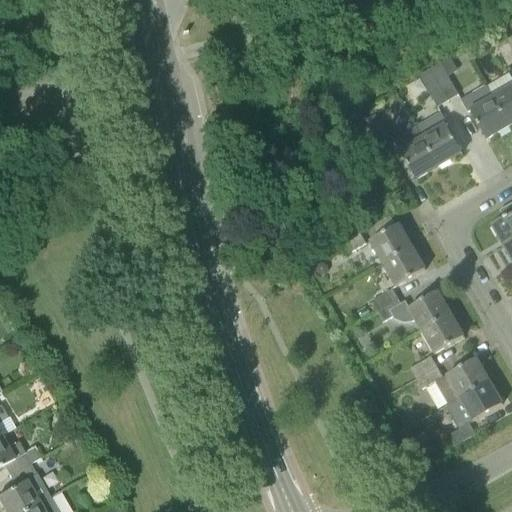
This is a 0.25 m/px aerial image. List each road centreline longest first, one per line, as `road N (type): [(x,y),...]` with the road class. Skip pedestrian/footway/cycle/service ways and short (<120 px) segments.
road 1 (tertiary): [(153,62),(206,279),(293,511)]
road 2 (residential): [(511,337),(457,242),(466,210),(511,183)]
road 3 (residential): [(395,511),(511,454)]
